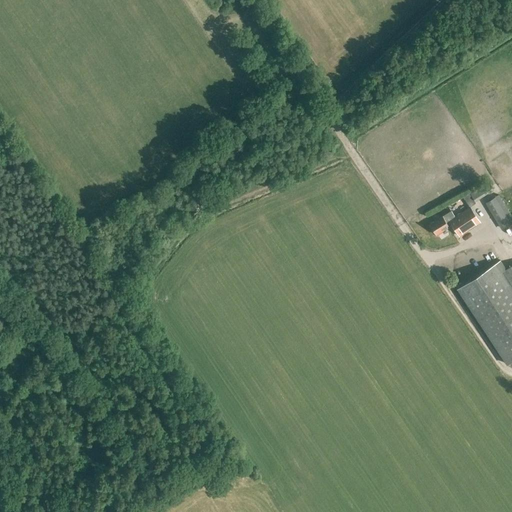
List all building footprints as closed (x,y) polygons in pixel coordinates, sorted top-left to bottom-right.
[(469,193),(475,201),(492,190),(487,181),(469,193)] [(466,203),(472,199),(468,193),(462,196),(466,203)] [(498,203),(502,201),(499,194),(494,197),(498,203)] [(484,203),(501,230),(511,224),(494,197),(484,203)] [(459,236),(480,223),(470,207),(455,217),(451,210),(430,223),(436,234),(449,226),(447,222),(450,221),(459,236)] [(511,265),(507,269),(501,260),(457,288),(508,365),(511,362),(511,265)]
